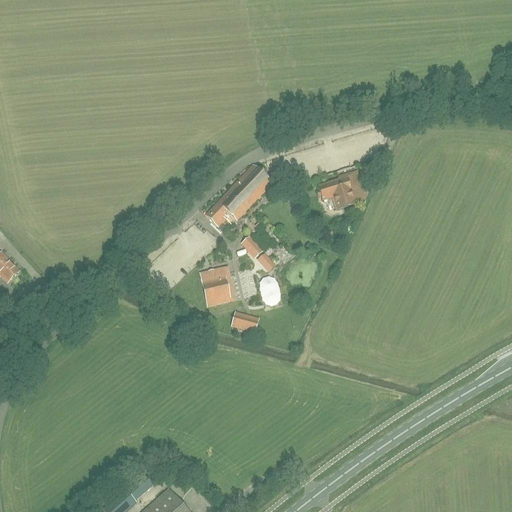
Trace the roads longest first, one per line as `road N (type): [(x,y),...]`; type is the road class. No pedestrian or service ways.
road 1 (unclassified): [(0,417),(26,361),(242,163),(402,111),(511,109)]
road 2 (secondary): [(296,511),(405,430),(511,367)]
